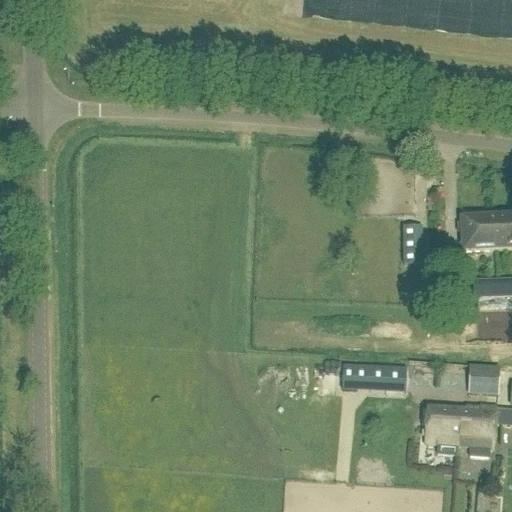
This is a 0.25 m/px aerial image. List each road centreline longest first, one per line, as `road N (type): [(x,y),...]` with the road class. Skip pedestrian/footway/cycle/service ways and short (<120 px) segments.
road 1 (unclassified): [(511,148),(190,114),(36,107)]
road 2 (tertiary): [(42,511),(36,107)]
